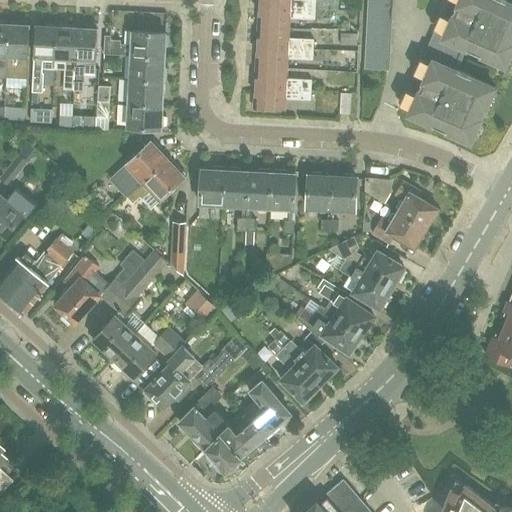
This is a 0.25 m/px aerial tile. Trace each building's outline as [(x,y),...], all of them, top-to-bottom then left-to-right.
[(259,0),(259,5),(316,8),(316,0),(259,0)] [(368,0),(365,67),(389,69),(392,0),(368,0)] [(431,45),(454,55),(459,45),(505,66),(511,50),(511,3),(505,0),(460,0),(458,5),(457,5),(456,5),(455,5),(453,5),(452,6),(451,7),(450,8),(450,9),(450,10),(450,11),(450,12),(451,13),(452,14),(453,15),(443,37),(436,34),(431,45)] [(316,18),(316,8),(259,5),(258,26),(290,27),(291,17),(316,18)] [(0,54),(8,54),(9,22),(0,21),(0,54)] [(30,25),(20,25),(20,22),(9,22),(8,54),(18,55),(17,77),(27,78),(30,25)] [(55,57),(57,24),(46,23),(46,26),(36,25),(32,90),(43,91),(44,73),(42,73),(43,68),(55,69),(55,57)] [(77,28),(68,27),(68,24),(57,24),(55,57),(55,69),(64,69),(63,92),(74,92),(74,87),(77,28)] [(98,29),(96,29),(97,26),(86,25),(86,28),(77,28),(74,87),(83,88),(83,70),(96,70),(98,29)] [(290,37),(290,27),(258,26),(257,46),(314,49),(314,38),(290,37)] [(166,32),(146,31),(133,30),(132,44),(120,44),(121,40),(111,40),(112,36),(106,36),(105,54),(132,55),(165,56),(165,45),(168,45),(168,36),(166,35),(166,32)] [(360,34),(342,33),(342,45),(359,46),(360,34)] [(449,66),(454,55),(431,45),(426,56),(434,59),(424,81),(423,81),(422,80),(420,81),(418,81),(418,82),(417,83),(416,84),(416,85),(416,86),(416,87),(416,88),(417,89),(417,90),(418,91),(419,91),(409,113),(471,141),(496,87),(449,66)] [(313,59),(314,49),(257,46),(256,66),(288,68),(289,58),(313,59)] [(164,68),(165,56),(132,55),(131,78),(166,80),(167,68),(164,68)] [(288,78),(288,68),(256,66),(255,87),(312,89),(312,79),(288,78)] [(166,93),(166,80),(131,78),(130,103),(162,104),(163,93),(166,93)] [(99,101),(111,102),(112,86),(100,85),(99,101)] [(311,99),(312,89),(255,87),(254,107),(286,109),(286,98),(311,99)] [(352,93),(342,93),(340,113),(351,113),(352,93)] [(110,118),(111,102),(99,101),(98,117),(110,118)] [(162,116),(162,104),(130,103),(128,127),(161,129),(161,126),(164,126),(164,116),(162,116)] [(52,122),(53,111),(53,107),(32,106),(31,121),(52,122)] [(5,120),(24,121),(25,108),(5,107),(5,120)] [(61,116),(60,128),(73,128),(73,116),(61,116)] [(98,129),(98,117),(73,116),(73,128),(98,129)] [(142,142),(143,132),(125,131),(125,141),(142,142)] [(145,181),(168,159),(161,151),(163,149),(154,140),(152,142),(151,141),(108,181),(125,199),(145,180),(145,181)] [(29,162),(20,154),(0,179),(9,187),(29,162)] [(161,199),(170,190),(184,176),(183,175),(185,173),(170,157),(168,159),(145,181),(145,180),(125,199),(132,206),(142,197),(144,198),(153,190),(161,199)] [(225,204),(228,166),(213,166),(212,169),(202,168),(200,203),(203,203),(202,215),(200,215),(199,229),(209,229),(210,215),(207,215),(208,203),(225,204)] [(249,206),(251,171),(239,170),(240,167),(228,166),(225,204),(243,205),(249,206)] [(272,207),(274,169),(259,168),(259,172),(251,171),(249,206),(254,206),(272,207)] [(295,208),(296,194),(297,174),(286,173),(286,170),(274,169),(272,207),(291,208),(295,208)] [(331,209),(333,175),(322,175),(322,172),(312,171),(312,174),(309,174),(307,208),(331,209)] [(356,210),(356,197),(357,177),(354,177),(354,174),(345,173),(344,176),(333,175),(331,209),(356,210)] [(366,177),(365,190),(385,202),(390,194),(391,179),(366,177)] [(439,208),(422,198),(418,195),(420,190),(404,181),(396,194),(405,200),(399,210),(427,227),(439,208)] [(5,198),(1,195),(0,196),(0,230),(6,236),(24,214),(27,216),(38,202),(16,184),(5,198)] [(415,247),(427,227),(399,210),(392,222),(383,216),(373,233),(390,243),(394,235),(415,247)] [(239,217),(238,230),(247,231),(248,217),(242,217),(239,217)] [(248,217),(247,231),(256,231),(256,218),(248,217)] [(286,220),(285,233),(294,233),(294,231),(294,220),(290,220),(286,220)] [(330,230),(331,220),(322,220),(321,230),(330,230)] [(331,220),(330,230),(339,231),(339,221),(331,220)] [(178,225),(176,267),(188,278),(190,225),(178,225)] [(404,266),(387,256),(379,251),(372,261),(357,252),(359,247),(354,236),(329,248),(346,258),(392,286),(396,280),(399,282),(405,270),(403,268),(404,266)] [(0,293),(24,313),(49,283),(76,251),(59,237),(33,269),(19,257),(0,279),(0,293)] [(147,323),(133,311),(142,301),(138,298),(170,262),(156,249),(135,273),(109,302),(127,318),(124,321),(116,314),(93,339),(103,348),(102,352),(112,361),(147,323)] [(269,254),(268,276),(293,263),(293,255),(269,254)] [(111,283),(96,270),(100,267),(88,256),(65,280),(72,286),(55,305),(64,313),(62,315),(71,323),(73,321),(75,323),(101,294),(109,302),(135,273),(127,265),(111,283)] [(392,286),(346,258),(339,269),(360,282),(354,291),(362,297),(380,307),(381,305),(383,306),(390,295),(388,293),(392,286)] [(375,315),(351,299),(353,296),(324,279),(318,288),(321,290),(319,292),(332,300),(327,307),(366,333),(372,325),(369,323),(375,315)] [(198,291),(187,303),(205,319),(216,308),(198,291)] [(222,308),(233,321),(247,309),(236,296),(222,308)] [(366,333),(327,307),(323,305),(322,307),(320,306),(314,315),(307,310),(302,318),(322,334),(350,352),(355,344),(357,346),(366,333)] [(170,326),(156,340),(153,337),(157,333),(147,323),(112,361),(121,369),(124,368),(134,377),(160,349),(170,358),(183,345),(186,342),(170,326)] [(511,328),(505,326),(502,335),(496,332),(487,355),(508,364),(511,366),(511,328)] [(275,338),(280,333),(276,328),(271,333),(275,338)] [(284,347),(324,385),(339,369),(337,367),(338,366),(324,352),(319,347),(325,341),(314,332),(307,339),(314,345),(305,354),(292,340),(284,347)] [(307,402),(324,385),(284,347),(277,339),(269,347),(291,368),(280,379),(304,401),(304,400),(307,402)] [(203,368),(193,359),(195,357),(183,345),(170,358),(168,360),(171,362),(145,388),(147,390),(145,392),(154,401),(156,399),(165,407),(177,394),(181,397),(193,385),(189,381),(195,376),(208,388),(239,357),(229,347),(215,362),(212,359),(203,368)] [(262,361),(249,347),(243,354),(255,368),(262,361)] [(259,371),(255,374),(258,376),(262,381),(269,374),(271,372),(265,366),(259,371)] [(289,414),(292,413),(263,381),(251,391),(258,398),(246,410),(266,434),(282,420),(285,421),(289,417),(289,414)] [(207,448),(229,425),(212,405),(222,396),(213,387),(179,421),(181,423),(181,426),(186,430),(188,430),(206,448),(207,448)] [(241,456),(266,434),(246,410),(238,417),(243,423),(235,430),(229,425),(207,448),(227,470),(242,457),(241,456)] [(351,487),(344,478),(325,494),(333,503),(351,487)] [(511,511),(511,508),(495,506),(492,507),(464,483),(461,490),(453,486),(442,511),(511,511)] [(359,496),(351,487),(333,503),(341,511),(359,496)] [(340,511),(341,511),(333,503),(325,494),(304,511),(340,511)] [(358,511),(367,505),(359,496),(341,511),(340,511),(358,511)]
